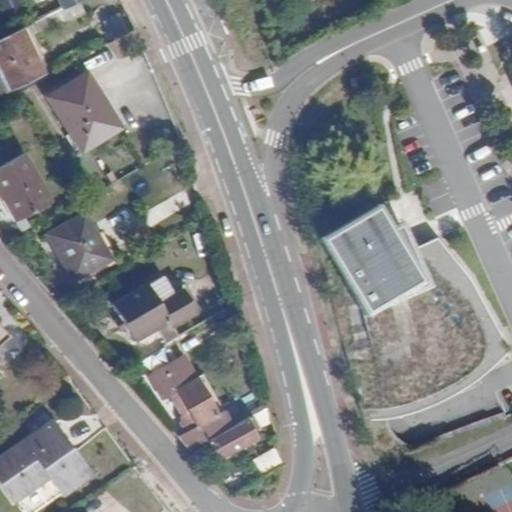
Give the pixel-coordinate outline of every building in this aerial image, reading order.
[(74,2),(77,0),(55,0),(60,9),(74,2)] [(60,9),(49,14),(57,30),(83,17),(74,2),(60,9)] [(120,12),(102,20),(110,38),(127,30),(120,12)] [(0,75),(1,75),(8,88),(41,72),(20,29),(0,38),(0,75)] [(49,92),(79,146),(117,124),(86,69),(49,92)] [(0,92),(8,88),(1,75),(0,75),(0,92)] [(0,165),(0,193),(15,219),(51,197),(24,151),(0,165)] [(380,234),(365,206),(305,244),(352,323),(423,288),(393,227),(380,234)] [(48,233),(73,277),(108,256),(84,213),(48,233)] [(114,304),(133,339),(165,321),(146,286),(114,304)] [(205,439),(226,428),(219,413),(213,417),(183,360),(150,377),(161,398),(172,393),(190,429),(177,436),(188,449),(205,439)] [(253,437),(243,419),(226,428),(205,439),(216,457),(253,437)] [(50,479),(61,496),(85,479),(49,429),(0,463),(0,485),(13,505),(50,479)] [(242,475),(248,486),(271,473),(265,462),(242,475)]
